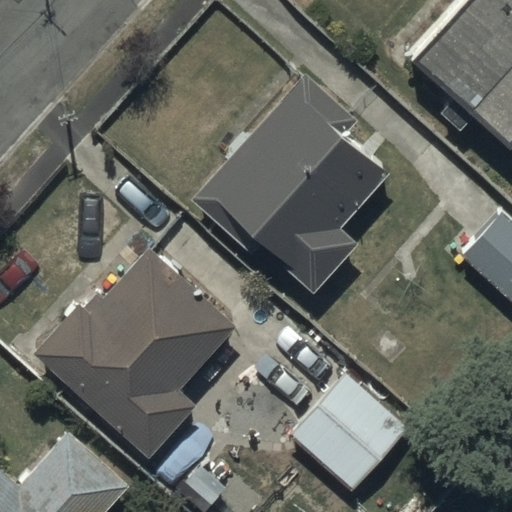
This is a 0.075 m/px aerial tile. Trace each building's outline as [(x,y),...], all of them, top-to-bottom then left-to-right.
[(511,0),(470,0),(415,64),(458,101),(441,120),(462,139),(478,121),(509,148),(511,145),(511,0)] [(354,102),(304,57),(192,182),(248,232),(254,225),(311,276),(355,228),(336,210),(388,153),(379,146),(385,140),(349,107),(354,102)] [(511,209),(500,198),(462,241),(511,285),(511,209)] [(236,328),(151,247),(106,295),(101,290),(42,352),(151,454),(192,409),(175,393),(236,328)] [(411,432),(349,376),(297,432),(359,489),(411,432)] [(89,511),(128,468),(64,413),(16,469),(0,455),(0,511),(89,511)]
